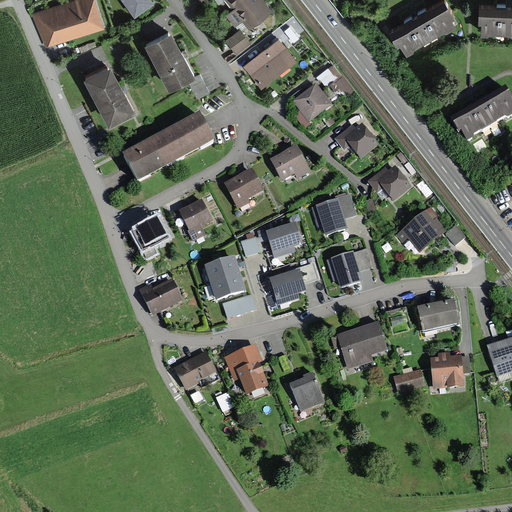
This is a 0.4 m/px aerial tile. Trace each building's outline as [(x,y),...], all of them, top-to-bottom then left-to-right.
[(93,0),(80,0),(35,15),(46,48),(103,29),(93,0)] [(154,6),(149,0),(121,0),(135,19),(154,6)] [(249,30),(272,13),(261,0),(223,0),(232,11),(225,16),(235,29),(243,22),(249,30)] [(451,0),(439,0),(392,29),(408,54),(464,21),(451,0)] [(511,6),(482,6),(481,34),(511,35),(511,6)] [(290,27),(285,32),(294,43),(299,39),(290,27)] [(250,44),(240,30),(226,41),(236,55),(250,44)] [(169,33),(144,46),(168,90),(193,77),(169,33)] [(279,40),(244,66),(262,89),(296,63),(279,40)] [(333,66),(317,78),(320,82),(322,81),(327,88),(323,91),(330,99),(342,90),(348,97),(356,91),(344,75),(342,77),(333,66)] [(109,68),(85,81),(108,127),(133,115),(109,68)] [(200,99),(212,93),(206,82),(194,88),(200,99)] [(309,122),(333,104),(317,83),(293,101),(302,112),(296,117),(305,128),(310,123),(309,122)] [(511,97),(508,90),(454,122),(459,132),(462,130),(468,142),(475,138),(475,135),(481,131),(483,132),(498,123),(499,121),(505,117),(509,118),(511,115),(511,97)] [(200,116),(125,155),(140,182),(214,143),(200,116)] [(363,123),(357,128),(354,124),(336,139),(345,150),(351,145),(361,157),(379,143),(363,123)] [(297,144),(270,158),(282,180),(296,173),(298,177),(311,170),(297,144)] [(413,187),(395,165),(389,170),(386,166),(367,181),(378,194),(384,189),(394,202),(413,187)] [(252,168),(224,183),(238,208),(250,202),(248,198),(264,189),(252,168)] [(358,214),(351,194),(315,205),(325,235),(349,227),(346,218),(358,214)] [(203,198),(179,211),(189,229),(187,230),(193,241),(206,234),(202,228),(215,221),(203,198)] [(373,199),(364,201),(368,215),(377,212),(373,199)] [(159,215),(132,229),(147,258),(157,253),(154,248),(172,239),(159,215)] [(443,238),(424,216),(403,233),(419,252),(435,239),(445,252),(462,238),(454,229),(443,238)] [(267,230),(269,235),(270,240),(275,257),(295,251),(293,245),(303,242),(297,222),(267,230)] [(257,244),(270,240),(269,235),(257,239),(256,237),(241,241),(246,256),(260,252),(257,244)] [(367,249),(354,253),(361,271),(373,267),(367,249)] [(354,251),(328,260),(334,281),(338,280),(341,287),(363,280),(361,271),(354,253),(354,251)] [(235,256),(205,266),(216,301),(246,291),(235,256)] [(314,263),(270,277),(279,304),(300,297),(299,293),(306,290),(304,284),(319,279),(314,263)] [(152,283),(140,289),(152,314),(185,298),(174,277),(153,287),(152,283)] [(256,310),(251,295),(224,304),(228,318),(256,310)] [(455,297),(417,306),(423,331),(461,322),(455,297)] [(379,321),(338,334),(339,336),(333,338),(336,349),(342,348),(349,369),(374,361),(372,355),(388,350),(379,321)] [(511,337),(487,346),(498,376),(511,371),(511,337)] [(256,344),(224,357),(234,381),(239,379),(246,395),(269,385),(259,363),(263,361),(256,344)] [(207,351),(174,368),(186,390),(200,383),(202,388),(221,378),(207,351)] [(462,355),(451,356),(451,351),(438,352),(439,357),(430,358),(432,390),(464,387),(463,373),(462,357),(462,355)] [(470,356),(462,357),(463,373),(471,373),(470,356)] [(426,387),(421,369),(394,376),(399,394),(426,387)] [(305,378),(291,383),(302,411),(326,402),(314,371),(303,375),(305,378)] [(229,392),(217,398),(223,412),(236,406),(229,392)]
